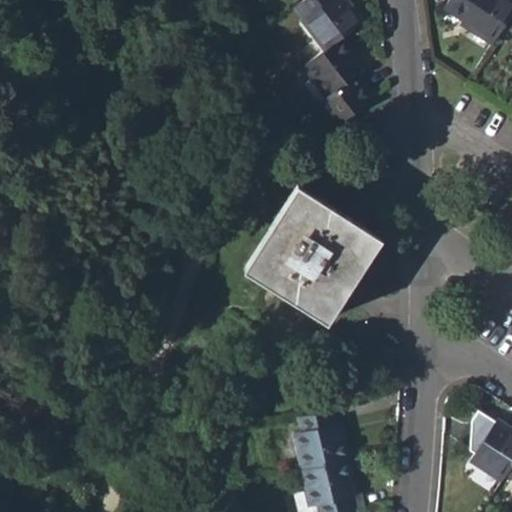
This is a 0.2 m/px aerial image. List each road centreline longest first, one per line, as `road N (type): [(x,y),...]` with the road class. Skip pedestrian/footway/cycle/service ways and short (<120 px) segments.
road 1 (residential): [(400,0),(425,229)]
road 2 (residential): [(423,325),(413,511)]
